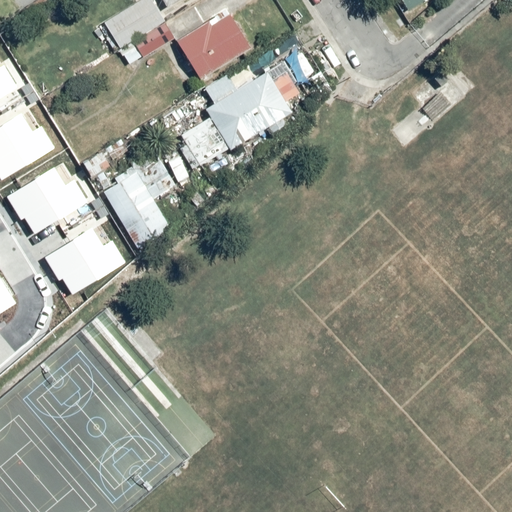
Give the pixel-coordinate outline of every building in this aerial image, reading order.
[(141,0),(106,22),(122,48),(167,21),(153,0),(141,0)] [(164,0),(171,9),(185,0),(164,0)] [(420,0),(398,0),(405,10),(420,0)] [(180,42),(204,80),(253,49),(233,14),(180,42)] [(167,21),(122,48),(132,65),(177,38),(167,21)] [(305,93),(286,64),(209,111),(213,119),(183,136),(202,169),(209,166),(215,182),(256,156),(250,144),(296,115),(289,103),(305,93)] [(0,97),(17,88),(4,66),(0,68),(0,97)] [(22,114),(0,126),(0,178),(1,179),(55,148),(42,126),(33,132),(22,114)] [(159,156),(155,149),(135,161),(138,167),(105,186),(141,247),(173,228),(156,198),(193,176),(176,147),(159,156)] [(55,167),(6,196),(21,221),(25,219),(34,234),(88,202),(74,180),(66,185),(55,167)] [(92,228),(44,258),(58,281),(63,278),(72,294),(125,261),(112,240),(104,246),(92,228)] [(0,276),(0,312),(16,303),(0,276)]
